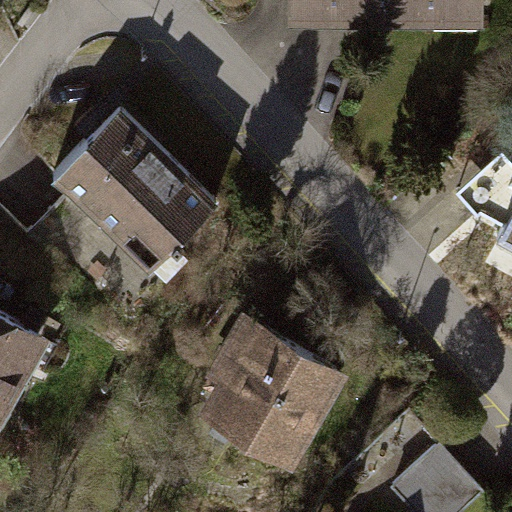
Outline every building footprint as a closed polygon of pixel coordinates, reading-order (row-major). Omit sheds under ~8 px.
[(219,200),(124,96),(47,166),(143,270),(219,200)] [(511,209),(489,253),(511,265),(511,209)] [(373,380),(258,314),(206,404),(321,470),(373,380)] [(64,357),(0,316),(0,422),(16,433),(64,357)] [(494,511),(441,451),(393,493),(409,511),(494,511)]
